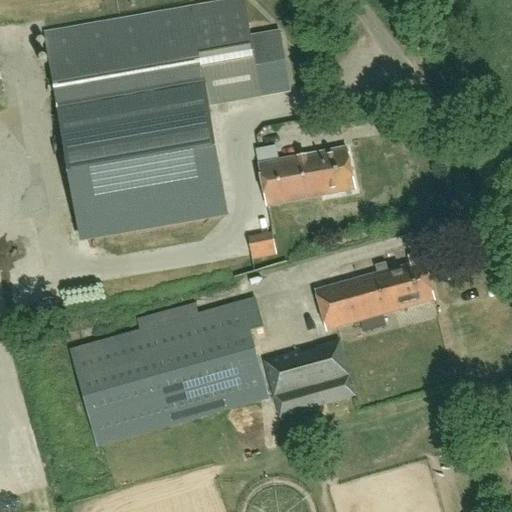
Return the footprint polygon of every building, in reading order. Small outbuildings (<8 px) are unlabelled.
[(244,0),(237,0),(45,34),(64,141),(66,151),(69,167),(59,169),(61,180),(71,179),(80,232),(71,234),(72,241),(227,213),(212,125),(210,115),(208,106),(262,96),(291,91),(280,32),(251,37),(244,0)] [(333,117),(342,115),(341,107),(332,108),(333,117)] [(268,207),(357,190),(349,148),(260,166),(268,207)] [(273,233),(249,238),(253,261),(277,256),(273,233)] [(189,267),(236,264),(235,245),(188,247),(189,267)] [(328,331),(435,301),(422,254),(410,257),(412,266),(317,292),(328,331)] [(252,333),(266,329),(257,298),(71,351),(99,449),(272,400),(252,333)] [(281,419),(358,398),(341,340),(264,362),(281,419)] [(68,409),(74,429),(85,426),(79,406),(68,409)] [(242,414),(248,435),(259,432),(254,411),(242,414)] [(511,448),(511,424),(497,429),(502,446),(511,443),(511,448)]
